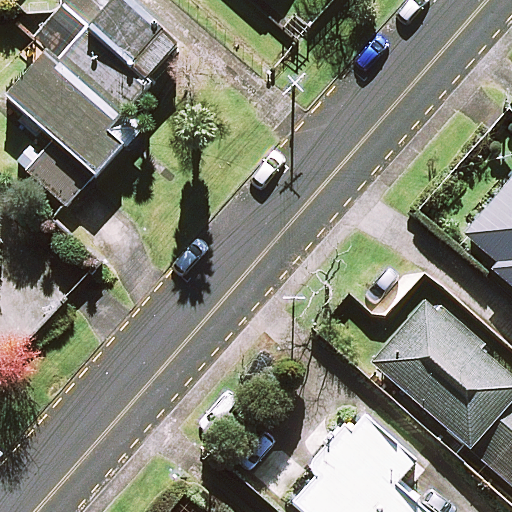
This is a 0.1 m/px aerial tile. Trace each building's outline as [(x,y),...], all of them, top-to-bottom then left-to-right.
[(181,53),(126,0),(63,0),(15,49),(36,70),(8,98),(55,144),(28,172),(66,210),(141,133),(121,114),(181,53)] [(511,185),(461,245),(511,288),(511,185)] [(511,406),(511,378),(430,304),(374,365),(470,453),(511,406)] [(353,432),(348,427),(307,474),(316,482),(295,506),(302,511),(417,511),(393,491),(416,465),(364,419),(353,432)] [(511,422),(480,460),(511,488),(511,422)]
